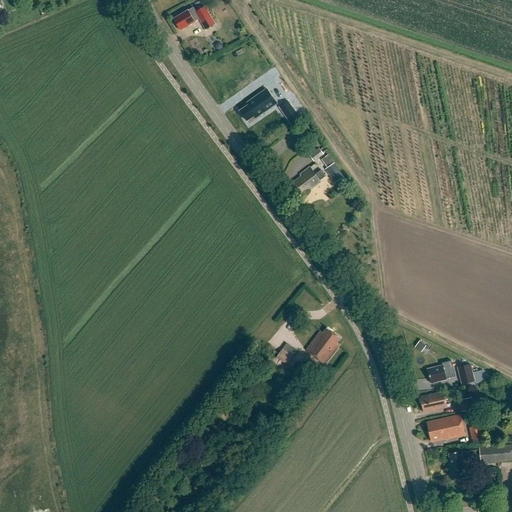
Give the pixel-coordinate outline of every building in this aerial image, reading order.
[(170,20),(186,10),(182,5),(167,14),(170,20)] [(192,9),(173,20),(180,31),(199,19),(205,31),(216,25),(205,7),(195,13),(192,9)] [(249,106),(240,112),(246,121),(253,116),(255,118),(269,109),(279,103),(269,88),(247,104),(249,106)] [(300,119),(289,102),(279,108),(291,125),(300,119)] [(314,162),(324,155),(319,149),(309,156),(314,162)] [(328,168),(333,161),(326,155),(321,162),(328,168)] [(325,170),(335,184),(345,177),(335,163),(325,170)] [(322,171),(317,174),(316,175),(314,173),(313,174),(309,169),(300,176),(301,177),(295,182),(297,184),(294,186),(299,193),(308,187),(310,190),(319,183),(318,183),(326,177),(322,171)] [(340,346),(337,343),(341,338),(327,328),(323,333),(321,331),(305,351),(325,366),(340,346)] [(416,347),(422,350),(425,344),(419,341),(416,347)] [(277,358),(288,366),(294,358),(292,356),(296,350),(287,344),(277,358)] [(442,365),(428,369),(432,384),(456,377),(453,363),(443,366),(442,365)] [(471,365),(458,368),(462,385),(475,382),(471,365)] [(428,396),(419,398),(423,412),(447,407),(443,392),(435,394),(432,393),(429,393),(428,396)] [(459,401),(462,413),(475,410),(473,398),(459,401)] [(449,439),(449,438),(464,435),(460,417),(427,424),(431,442),(435,441),(435,440),(442,438),(443,440),(444,440),(449,439)] [(469,428),(472,442),(484,440),(481,426),(469,428)] [(479,459),(480,465),(511,461),(511,445),(478,448),(478,451),(459,452),(448,454),(451,473),(463,470),(462,463),(479,459)]
